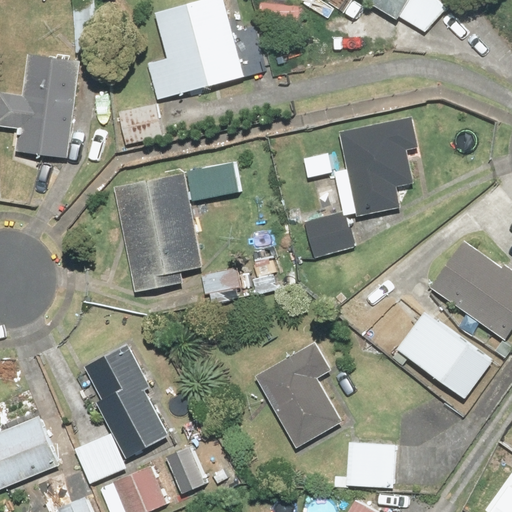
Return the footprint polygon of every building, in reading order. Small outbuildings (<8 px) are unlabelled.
[(251,76),(229,0),(202,0),(140,17),(163,100),(251,76)] [(373,0),(405,19),(416,0),(373,0)] [(73,158),(86,60),(35,53),(29,94),(5,91),(1,125),(25,128),(22,151),(73,158)] [(159,104),(119,112),(126,146),(166,137),(159,104)] [(418,116),(346,130),(362,215),(407,207),(403,185),(421,182),(414,148),(424,146),(418,116)] [(308,176),(336,170),(330,140),(302,145),(308,176)] [(192,172),(119,186),(139,288),(188,279),(186,269),(210,265),(192,172)] [(344,213),(304,221),(312,260),(352,252),(344,213)] [(511,265),(471,236),(437,285),(508,336),(511,330),(511,265)] [(240,266),(201,274),(207,305),(247,297),(240,266)] [(428,311),(399,348),(468,402),(497,364),(428,311)] [(321,339),(260,374),(303,447),(350,420),(323,375),(338,367),(321,339)] [(109,395),(102,399),(134,457),(177,433),(151,386),(157,383),(134,341),(92,365),(109,395)] [(441,415),(432,395),(405,406),(414,426),(441,415)] [(0,431),(0,488),(65,463),(46,414),(0,431)] [(125,466),(109,432),(80,446),(93,478),(125,466)] [(393,443),(351,440),(347,481),(390,485),(393,443)] [(101,484),(112,511),(142,511),(189,494),(174,456),(101,484)] [(75,471),(33,486),(41,511),(101,511),(94,490),(83,494),(75,471)] [(511,511),(511,488),(494,511),(511,511)] [(384,511),(354,495),(344,511),(384,511)]
